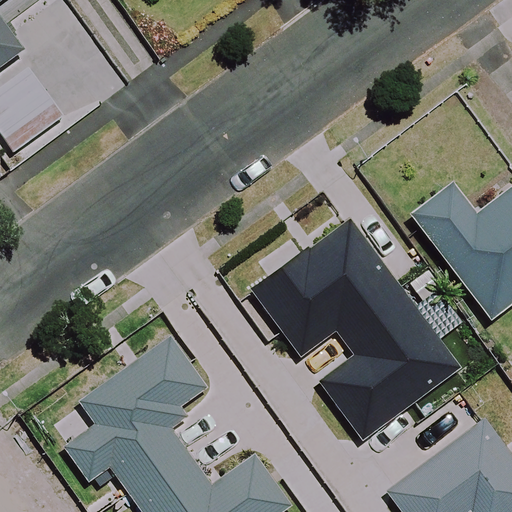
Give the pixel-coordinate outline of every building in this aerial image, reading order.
[(0,0),(0,136),(3,141),(52,109),(0,27),(0,3),(4,0),(0,0)] [(511,187),(474,217),(449,184),(407,216),(488,323),(511,304),(511,187)] [(442,371),(391,303),(360,326),(353,316),(327,335),(288,283),(236,321),(333,452),(442,371)] [(511,460),(511,385),(505,375),(460,405),(501,467),(511,460)] [(219,511),(262,483),(216,418),(161,456),(141,428),(84,468),(115,511),(219,511)] [(320,511),(292,471),(256,495),(267,511),(320,511)]
